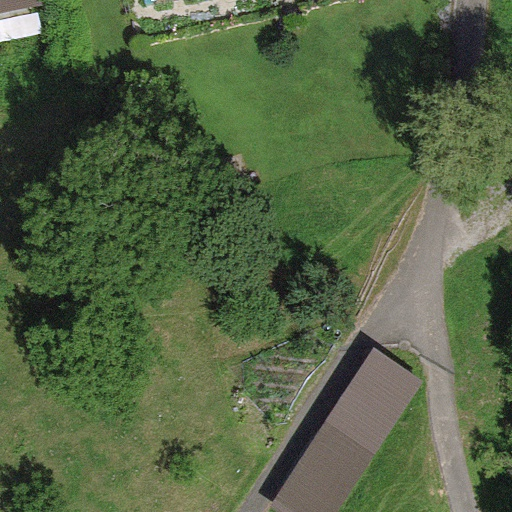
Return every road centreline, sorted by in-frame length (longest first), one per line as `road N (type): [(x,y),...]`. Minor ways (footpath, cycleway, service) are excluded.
road 1 (track): [(419,262),(246,511)]
road 2 (track): [(419,262),(448,470),(464,511)]
